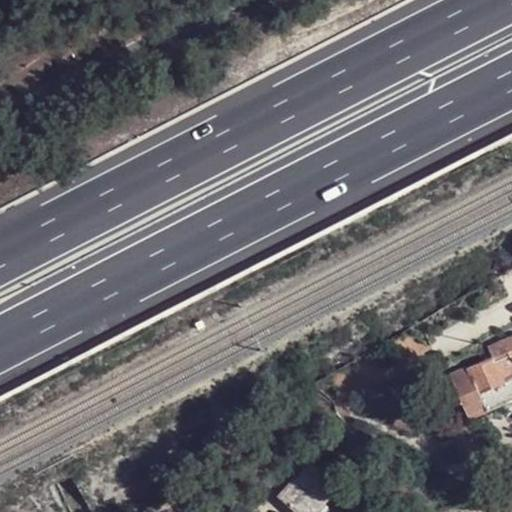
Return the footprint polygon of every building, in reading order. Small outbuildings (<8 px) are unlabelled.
[(397,198),(439,179),(436,173),(420,180),(417,176),(415,177),(413,175),(409,176),(389,186),(397,198)] [(400,203),(441,183),(439,179),(397,198),(400,203)] [(447,195),(441,183),(400,203),(402,207),(419,199),(423,206),(447,195)] [(493,358),(451,377),(471,419),(511,400),(511,338),(488,349),(493,358)] [(312,467),(283,499),(296,511),(319,511),(338,490),(312,467)] [(214,500),(208,511),(222,511),(225,506),(214,500)]
